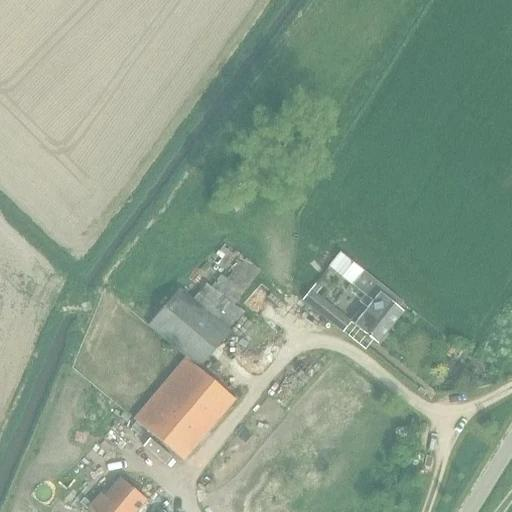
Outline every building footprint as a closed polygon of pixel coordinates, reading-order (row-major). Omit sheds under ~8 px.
[(233,303),(260,269),(225,241),(211,259),(222,267),(219,271),(221,273),(211,286),(233,303)] [(328,266),(351,284),(372,300),(353,324),(375,342),(400,309),(387,299),(391,293),(339,252),(328,266)] [(207,284),(193,300),(179,289),(148,326),(185,357),(133,419),(182,460),(234,399),(197,368),(243,314),(207,284)] [(301,298),(302,299),(311,306),(342,331),(350,321),(318,296),(321,294),(311,286),(301,298)] [(230,444),(239,450),(250,435),(242,429),(230,444)] [(91,511),(135,511),(146,500),(119,477),(103,496),(99,493),(90,504),(83,498),(80,502),(91,511)]
